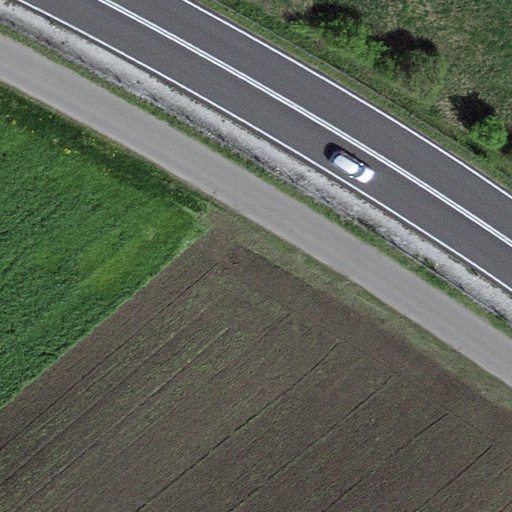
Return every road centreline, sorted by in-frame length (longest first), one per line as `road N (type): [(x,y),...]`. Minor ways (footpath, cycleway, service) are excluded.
road 1 (track): [(0,58),(299,224),(511,364)]
road 2 (trunk): [(511,244),(333,129),(102,0)]
